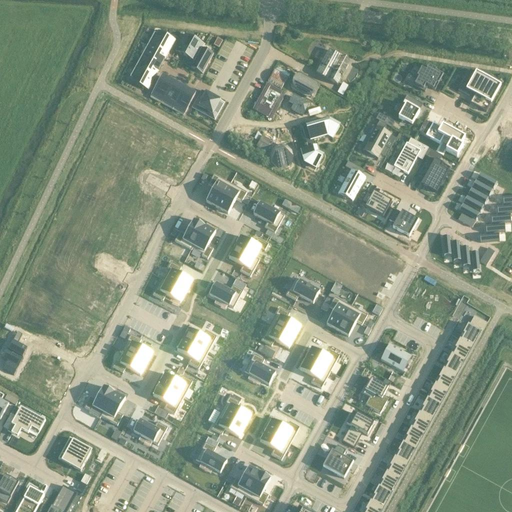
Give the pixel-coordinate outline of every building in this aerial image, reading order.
[(155,33),(148,45),(168,55),(176,41),(175,41),(174,44),(157,34),(159,32),(158,32),(157,34),(155,33)] [(185,35),(175,52),(185,58),(195,40),(185,35)] [(195,40),(185,58),(194,63),(202,50),(204,46),(195,40)] [(244,51),(255,55),(259,45),(248,40),(244,51)] [(148,45),(142,56),(162,66),(168,55),(148,45)] [(194,63),(191,69),(202,75),(214,55),(213,55),(213,56),(202,50),(194,63)] [(329,50),(317,74),(340,86),(352,61),(329,50)] [(142,56),(136,67),(156,77),(162,66),(142,56)] [(136,67),(130,78),(132,79),(131,82),(132,79),(149,88),(148,91),(156,77),(136,67)] [(409,75),(405,82),(425,93),(428,87),(435,91),(444,75),(429,67),(427,70),(422,67),(416,79),(409,75)] [(275,70),(267,83),(281,91),(288,77),(275,70)] [(472,73),(468,82),(472,84),(469,90),(476,94),(475,96),(478,97),(474,103),(479,106),(478,109),(486,113),(502,84),(482,73),(479,77),(472,73)] [(161,77),(152,95),(163,101),(173,84),(162,78),(162,77),(161,77)] [(301,77),(295,90),(301,93),(308,97),(315,85),(308,81),(301,77)] [(343,83),(339,92),(344,95),(348,85),(343,83)] [(173,84),(163,101),(174,107),(184,90),(173,84)] [(268,86),(255,108),(272,117),(284,95),(268,86)] [(184,90),(174,107),(185,113),(185,114),(195,96),(184,90)] [(323,91),(316,105),(329,112),(336,99),(323,91)] [(199,108),(197,112),(210,119),(212,116),(214,112),(216,108),(218,105),(220,101),(206,94),(204,98),(202,101),(201,105),(199,108)] [(293,97),(289,104),(291,110),(302,116),(308,106),(293,97)] [(406,107),(399,119),(412,126),(420,113),(419,112),(423,105),(407,97),(402,105),(406,107)] [(379,114),(376,121),(379,122),(387,127),(392,129),(395,123),(379,114)] [(194,115),(190,127),(206,133),(211,122),(194,115)] [(329,121),(316,125),(321,139),(327,137),(332,140),(340,127),(329,121)] [(425,121),(423,125),(434,132),(430,140),(440,145),(444,138),(451,142),(446,152),(457,158),(463,147),(461,146),(465,138),(442,126),(441,129),(433,124),(432,125),(425,121)] [(376,128),(384,132),(387,127),(379,122),(376,128)] [(306,128),(303,129),(307,143),(321,139),(316,125),(306,128)] [(371,137),(363,152),(364,150),(378,158),(377,160),(378,160),(385,148),(390,150),(396,139),(391,137),(391,136),(384,132),(376,128),(372,126),(367,135),(371,137)] [(262,137),(256,148),(267,153),(273,142),(262,137)] [(407,144),(394,168),(408,175),(417,159),(422,162),(425,157),(429,150),(411,140),(408,145),(407,144)] [(271,152),(270,158),(271,164),(278,171),(290,167),(293,158),(291,152),(287,147),(281,146),(276,148),(271,152)] [(316,148),(301,152),(304,163),(316,170),(323,157),(317,153),(316,148)] [(425,157),(434,162),(435,161),(438,163),(442,157),(429,150),(425,157)] [(421,186),(423,187),(436,194),(450,169),(438,163),(435,161),(434,162),(421,186)] [(351,171),(338,194),(339,195),(339,194),(352,201),(352,202),(353,202),(365,179),(354,173),(357,167),(348,162),(345,168),(351,171)] [(481,175),(477,182),(494,191),(498,185),(481,175)] [(214,189),(206,203),(217,209),(230,185),(214,176),(208,186),(214,189)] [(476,183),(473,190),(490,199),(493,192),(476,183)] [(230,185),(217,209),(228,215),(236,201),(241,204),(247,194),(230,185)] [(472,191),(468,197),(485,207),(489,200),(472,191)] [(367,193),(361,202),(367,205),(365,209),(383,219),(389,208),(390,208),(392,203),(380,197),(373,193),(372,196),(367,193)] [(468,199),(464,205),(481,214),(484,208),(468,199)] [(260,204),(253,216),(267,224),(264,229),(275,235),(284,217),(260,204)] [(463,207),(460,213),(477,222),(480,216),(463,207)] [(511,208),(498,209),(499,216),(511,215),(511,208)] [(395,211),(389,222),(395,225),(392,229),(409,238),(418,222),(402,212),(401,214),(395,211)] [(476,223),(462,215),(458,221),(472,229),(476,223)] [(511,217),(492,219),(493,226),(511,224),(511,217)] [(180,232),(175,243),(192,252),(193,250),(192,250),(205,227),(194,221),(186,235),(180,232)] [(205,227),(192,250),(193,250),(203,255),(201,257),(208,261),(213,251),(208,248),(216,233),(205,227)] [(505,227),(486,229),(487,235),(506,234),(505,227)] [(500,236),(481,238),(481,245),(500,243),(500,236)] [(241,238),(235,249),(255,260),(255,259),(261,250),(265,252),(268,246),(258,240),(255,245),(241,238)] [(450,238),(443,239),(445,258),(452,257),(450,238)] [(460,243),(453,244),(455,263),(461,262),(460,243)] [(235,249),(229,260),(243,267),(240,273),(250,279),(260,262),(255,259),(255,260),(235,249)] [(469,249),(462,249),(464,268),(471,268),(469,249)] [(494,253),(488,249),(480,263),(486,267),(494,253)] [(479,254),(472,255),(474,274),(481,273),(479,254)] [(164,281),(186,293),(192,282),(178,275),(181,269),(171,263),(167,270),(170,271),(164,281)] [(421,278),(411,296),(418,300),(417,301),(422,304),(420,308),(431,314),(433,310),(438,313),(446,299),(441,296),(444,291),(421,278)] [(162,279),(153,296),(163,302),(166,297),(180,304),(186,293),(164,281),(162,279)] [(295,280),(286,297),(296,303),(299,297),(313,305),(320,293),(295,280)] [(236,281),(233,287),(243,292),(246,287),(236,281)] [(216,284),(209,296),(233,310),(243,292),(233,287),(230,292),(216,284)] [(30,311),(26,319),(35,324),(40,316),(45,319),(52,307),(50,307),(54,299),(37,290),(33,298),(37,300),(31,311),(30,311)] [(334,312),(326,326),(337,332),(351,308),(335,298),(329,309),(334,312)] [(351,308),(337,332),(348,338),(356,324),(362,327),(367,317),(351,308)] [(279,309),(270,326),(295,339),(301,328),(287,321),(290,315),(279,309)] [(464,336),(461,341),(474,348),(487,325),(474,318),(469,327),(468,326),(463,335),(464,336)] [(270,326),(261,342),(271,348),(274,342),(289,350),(295,339),(270,326)] [(189,330),(183,341),(208,355),(217,338),(206,332),(203,338),(189,330)] [(6,350),(2,358),(7,361),(3,370),(14,376),(23,359),(22,358),(27,350),(17,344),(22,336),(18,333),(8,351),(6,350)] [(131,336),(122,353),(124,354),(124,353),(146,366),(152,355),(138,347),(141,341),(131,336)] [(456,350),(453,356),(466,363),(474,348),(461,341),(460,340),(455,350),(456,350)] [(183,341),(177,352),(191,360),(188,365),(199,371),(208,355),(183,341)] [(381,361),(403,373),(411,358),(412,358),(389,345),(389,346),(390,347),(382,361),(381,361)] [(312,349),(306,360),(330,374),(339,357),(329,351),(326,357),(312,349)] [(116,362),(113,369),(123,374),(126,369),(140,377),(146,366),(124,353),(124,354),(118,364),(116,362)] [(448,365),(445,371),(458,378),(466,363),(453,356),(452,355),(447,364),(448,365)] [(254,356),(244,373),(269,387),(276,375),(261,367),(264,361),(254,356)] [(306,360),(300,371),(314,379),(311,384),(321,390),(330,374),(306,360)] [(440,380),(437,385),(450,393),(458,378),(445,371),(444,370),(438,379),(440,380)] [(165,375),(159,386),(183,400),(192,383),(182,377),(179,383),(165,375)] [(371,380),(365,391),(377,398),(375,401),(370,398),(369,399),(365,406),(370,409),(380,415),(387,403),(382,400),(383,397),(391,384),(385,380),(382,386),(371,380)] [(432,395),(429,400),(442,407),(450,393),(437,385),(435,385),(430,394),(432,395)] [(159,386),(153,397),(167,405),(164,410),(174,416),(183,400),(159,386)] [(90,399),(84,409),(91,413),(93,408),(103,414),(114,394),(103,388),(96,402),(90,399)] [(0,421),(1,421),(3,417),(9,406),(3,402),(1,402),(4,397),(0,394),(0,421)] [(103,414),(100,418),(117,427),(123,417),(118,414),(125,400),(114,394),(103,414)] [(229,398),(220,415),(245,428),(251,417),(237,409),(240,404),(229,398)] [(424,409),(421,415),(433,422),(442,407),(429,400),(427,399),(422,408),(424,409)] [(12,433),(11,435),(18,438),(21,431),(28,435),(31,430),(39,434),(39,433),(45,423),(29,414),(21,409),(17,415),(12,426),(15,428),(12,433)] [(350,428),(342,443),(354,450),(359,441),(356,440),(360,433),(367,437),(374,425),(353,413),(349,421),(346,426),(350,428)] [(416,424),(413,430),(425,437),(433,422),(421,415),(419,414),(414,423),(416,424)] [(220,415),(211,431),(222,437),(225,431),(239,439),(245,428),(220,415)] [(140,421),(133,433),(158,447),(168,429),(157,424),(154,429),(140,421)] [(272,421),(266,432),(290,445),(300,429),(289,423),(286,429),(272,421)] [(407,439),(404,444),(417,451),(425,437),(413,430),(411,429),(406,438),(407,439)] [(266,432),(260,443),(274,451),(271,456),(281,462),(290,445),(266,432)] [(66,447),(61,455),(72,461),(70,464),(75,467),(74,469),(81,473),(91,454),(82,449),(84,447),(70,439),(69,440),(71,441),(67,447),(66,447)] [(399,453),(396,459),(409,466),(417,451),(404,444),(403,443),(398,453),(399,453)] [(205,444),(196,461),(220,475),(227,463),(213,455),(216,450),(205,444)] [(332,452),(323,468),(325,469),(344,480),(353,464),(343,458),(346,451),(337,446),(334,453),(332,452)] [(391,468),(388,474),(401,481),(409,466),(396,459),(395,458),(390,467),(391,468)] [(236,479),(230,489),(246,498),(260,474),(249,468),(241,482),(236,479)] [(383,483),(380,488),(393,495),(401,481),(388,474),(387,473),(382,482),(383,483)] [(260,474),(246,498),(263,507),(269,497),(263,494),(271,480),(260,474)] [(5,476),(0,484),(0,500),(8,505),(19,484),(5,476)] [(85,476),(81,483),(86,486),(91,479),(85,476)] [(278,486),(275,490),(282,494),(284,489),(278,486)] [(375,497),(372,503),(385,510),(393,495),(380,488),(379,488),(374,497),(375,497)] [(30,489),(17,511),(35,511),(44,497),(30,489)] [(49,511),(72,511),(76,507),(72,505),(62,499),(58,506),(56,504),(54,508),(52,507),(49,511)] [(366,511),(383,511),(385,510),(372,503),(371,502),(365,511),(366,511)]
